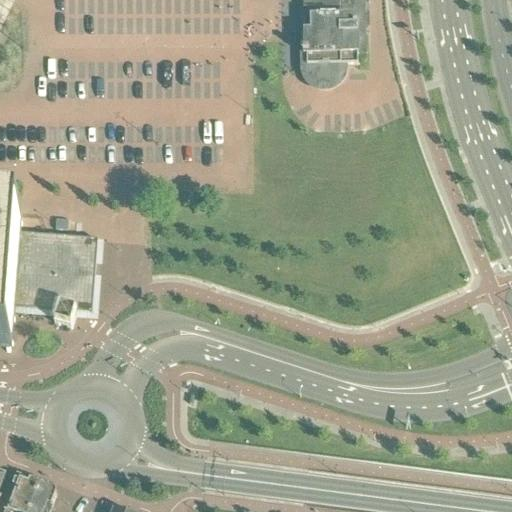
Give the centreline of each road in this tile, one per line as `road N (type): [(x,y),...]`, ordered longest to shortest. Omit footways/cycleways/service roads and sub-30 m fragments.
road 1 (secondary): [(511,350),(443,376),(375,382),(162,326),(122,342),(89,389)]
road 2 (secondary): [(122,402),(154,358),(175,350),(385,409),(453,408),(511,387)]
road 3 (secondary): [(197,477),(465,511)]
road 4 (primary): [(446,0),(452,52),(511,216)]
